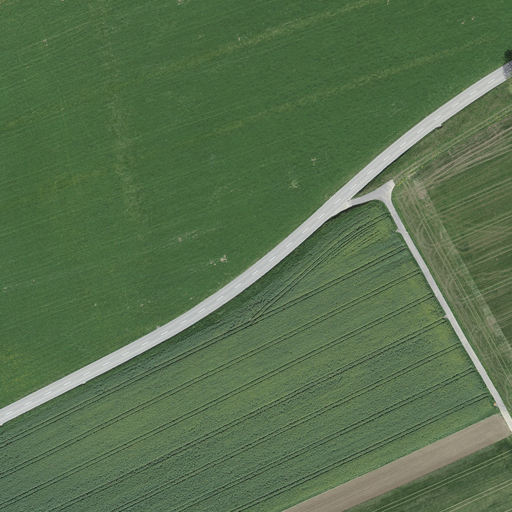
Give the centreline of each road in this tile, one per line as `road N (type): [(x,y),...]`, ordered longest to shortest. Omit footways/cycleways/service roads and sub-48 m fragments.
road 1 (tertiary): [(0,417),(211,305),(401,145),(511,68)]
road 2 (track): [(324,213),(371,196),(385,199),(511,424)]
